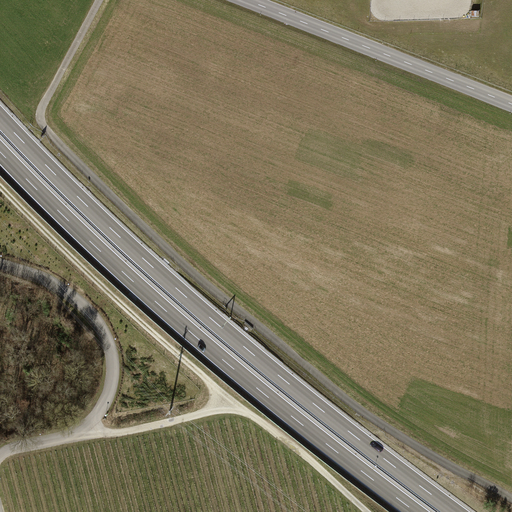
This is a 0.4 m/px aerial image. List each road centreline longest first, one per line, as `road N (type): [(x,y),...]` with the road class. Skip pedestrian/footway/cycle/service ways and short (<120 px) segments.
road 1 (track): [(511,498),(364,414),(182,261),(41,121),(100,0)]
road 2 (trunk): [(456,511),(216,322),(0,117)]
road 3 (trunk): [(0,150),(161,306),(416,511)]
road 4 (track): [(367,511),(0,186)]
road 5 (residential): [(0,265),(77,300),(113,360),(103,408),(78,433),(0,456)]
road 6 (tertiary): [(511,105),(245,0)]
road 7 (track): [(78,433),(245,411)]
